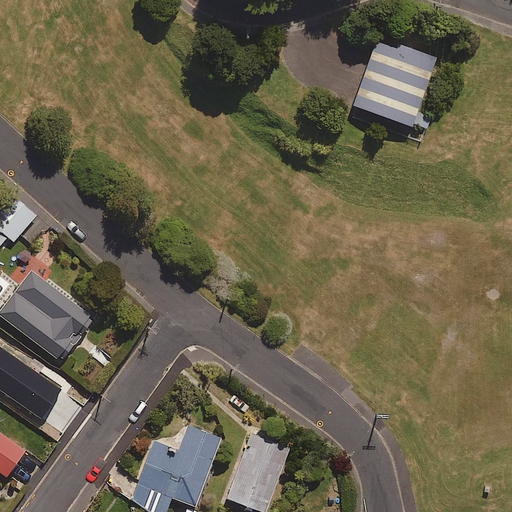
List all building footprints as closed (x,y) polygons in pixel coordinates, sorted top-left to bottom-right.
[(432,54),(375,34),(351,103),(407,123),(432,54)] [(35,212),(13,194),(1,212),(0,212),(0,243),(13,239),(35,212)] [(91,313),(30,267),(0,307),(0,312),(58,357),(91,313)] [(62,392),(38,369),(24,384),(49,407),(62,392)] [(221,437),(189,424),(178,451),(153,441),(129,501),(155,511),(164,511),(171,494),(194,504),(221,437)] [(24,445),(0,429),(0,468),(6,472),(24,445)] [(290,444),(252,429),(227,494),(265,509),(290,444)]
